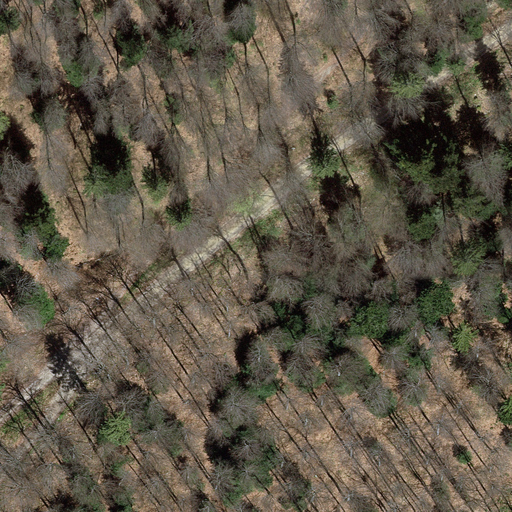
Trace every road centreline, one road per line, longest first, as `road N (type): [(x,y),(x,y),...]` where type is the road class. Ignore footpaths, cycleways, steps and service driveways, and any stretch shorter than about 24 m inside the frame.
road 1 (track): [(0,417),(511,45)]
road 2 (track): [(391,0),(0,466)]
